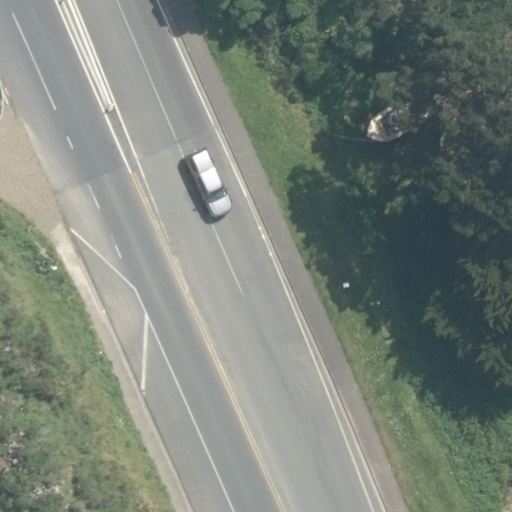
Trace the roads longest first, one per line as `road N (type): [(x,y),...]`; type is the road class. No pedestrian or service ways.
road 1 (tertiary): [(61,0),(283,511)]
road 2 (track): [(0,134),(125,135)]
